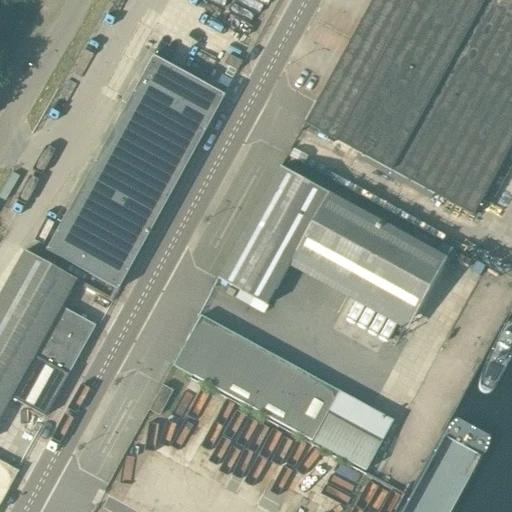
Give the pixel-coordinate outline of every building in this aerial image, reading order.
[(511,0),(372,0),(349,43),(306,121),(474,219),(511,149),(511,0)] [(228,55),(223,64),(236,71),(241,62),(228,55)] [(150,56),(44,251),(115,290),(222,95),(150,56)] [(282,165),(274,179),(220,277),(268,304),(298,250),(416,315),(448,256),(282,165)] [(18,253),(0,285),(0,412),(8,398),(59,307),(72,283),(18,253)] [(94,326),(59,307),(8,398),(43,418),(94,326)] [(391,418),(198,315),(171,366),(363,471),(391,418)] [(173,391),(162,385),(149,411),(159,416),(173,391)]
